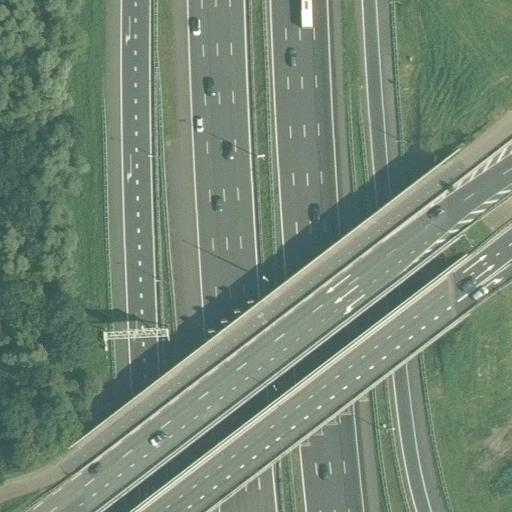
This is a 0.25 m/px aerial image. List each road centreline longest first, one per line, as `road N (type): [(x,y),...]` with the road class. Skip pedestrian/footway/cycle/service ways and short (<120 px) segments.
road 1 (primary): [(511,170),(69,511)]
road 2 (motorway): [(428,511),(381,173),(368,0)]
road 3 (motorway): [(334,511),(299,0)]
road 4 (motorway): [(215,0),(248,511)]
road 5 (motorway): [(135,0),(138,247),(156,511)]
road 6 (primary): [(170,511),(511,251)]
